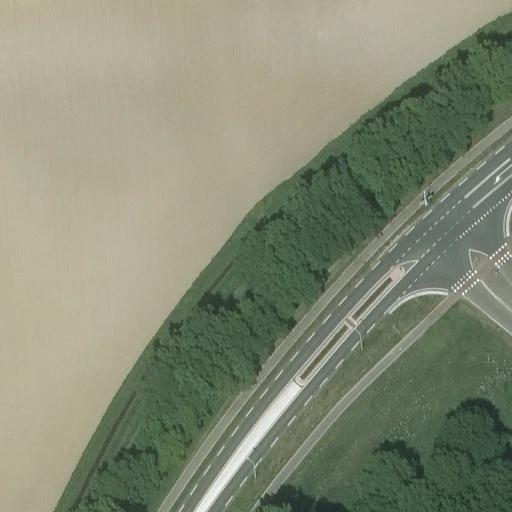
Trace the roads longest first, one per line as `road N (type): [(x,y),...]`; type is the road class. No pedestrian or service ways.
road 1 (primary): [(433,218),(306,352),(186,511)]
road 2 (primary): [(215,511),(279,425),(433,255)]
